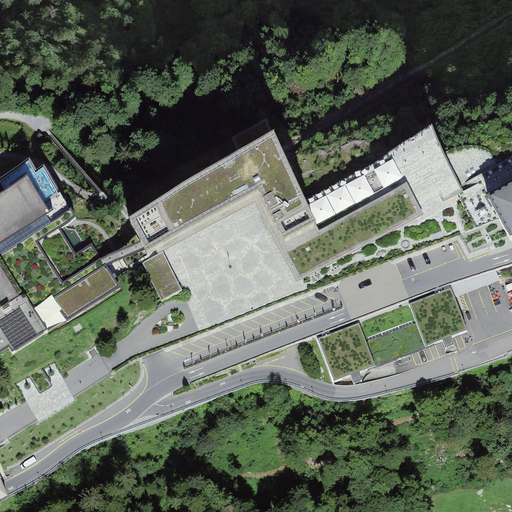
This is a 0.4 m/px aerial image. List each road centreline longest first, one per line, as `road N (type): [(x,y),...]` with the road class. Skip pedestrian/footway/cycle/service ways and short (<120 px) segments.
road 1 (tertiary): [(511,255),(188,375),(147,400)]
road 2 (unclassified): [(265,372),(341,392),(368,389),(511,341)]
road 3 (tertiary): [(147,400),(5,489)]
road 4 (unclassified): [(265,372),(175,404),(147,400)]
